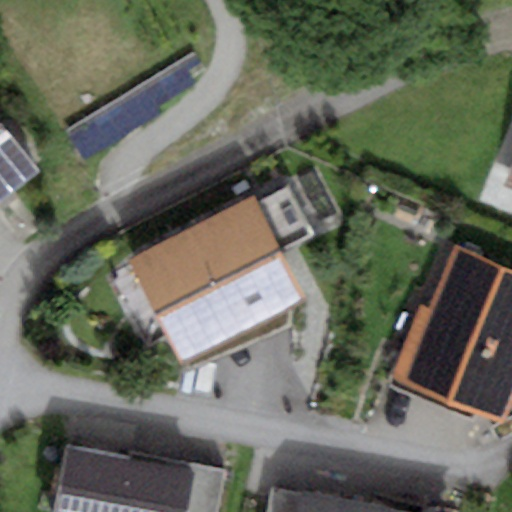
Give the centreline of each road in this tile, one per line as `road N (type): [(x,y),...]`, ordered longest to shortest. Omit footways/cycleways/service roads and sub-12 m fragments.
road 1 (residential): [(477,31),(78,228),(33,262),(10,298),(0,345)]
road 2 (residential): [(0,383),(449,466),(496,462),(511,451)]
